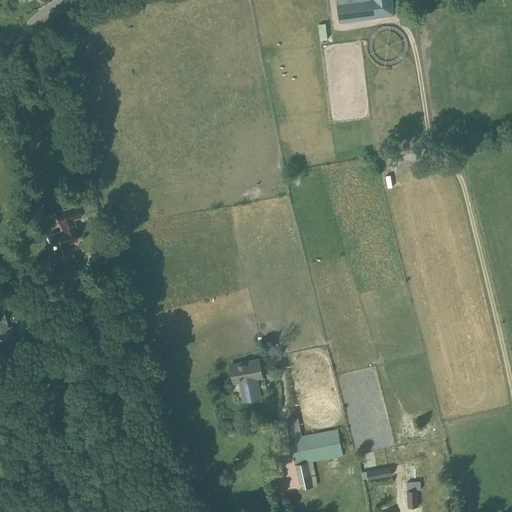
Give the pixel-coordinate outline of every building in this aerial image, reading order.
[(357,0),(337,3),(340,23),(394,15),(392,0),(357,0)] [(64,231),(62,231),(50,236),(48,237),(50,244),(52,244),(56,256),(69,251),(66,244),(76,241),(72,229),(75,228),(72,220),(80,217),(76,206),(56,212),(60,224),(62,223),(64,231)] [(104,266),(103,255),(92,256),(93,267),(104,266)] [(6,294),(7,301),(9,309),(23,305),(32,303),(29,289),(6,294)] [(12,327),(7,328),(3,309),(0,309),(0,338),(14,335),(12,327)] [(258,360),(231,365),(234,383),(240,382),(244,400),(259,397),(255,373),(260,372),(258,360)] [(338,430),(302,437),(298,417),(287,420),(295,464),(300,489),(312,487),(306,462),(342,455),(338,430)] [(390,467),(367,471),(368,480),(392,475),(390,467)] [(417,490),(407,491),(408,508),(418,507),(417,490)]
